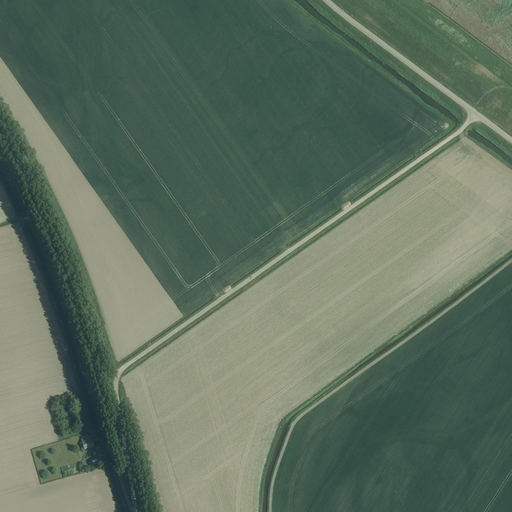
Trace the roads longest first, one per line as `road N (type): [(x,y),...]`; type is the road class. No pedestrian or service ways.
road 1 (unclassified): [(134,511),(114,387),(121,368),(475,113)]
road 2 (track): [(0,155),(53,263),(107,436)]
road 3 (unclassified): [(475,113),(326,0)]
road 4 (track): [(511,97),(381,0)]
